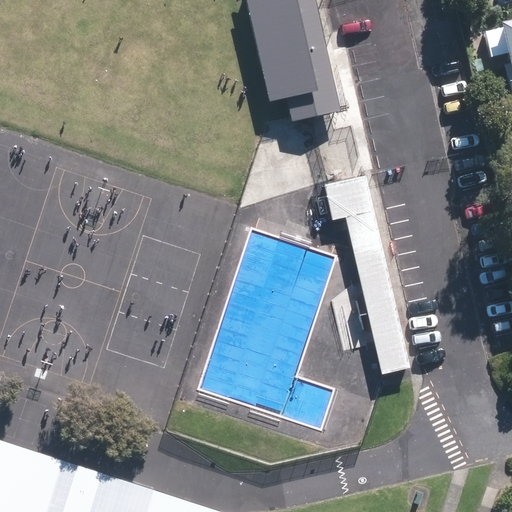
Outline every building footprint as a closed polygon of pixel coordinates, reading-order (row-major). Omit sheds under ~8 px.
[(314,0),(250,0),(274,98),(290,94),(296,117),(341,106),(314,0)] [(511,97),(511,16),(497,20),(506,62),(502,63),(510,98),(511,97)] [(418,366),(371,174),(327,184),(335,219),(346,216),(384,374),(418,366)] [(0,458),(0,511),(51,511),(68,458),(6,439),(0,458)] [(149,511),(156,488),(68,458),(51,511),(149,511)] [(213,511),(215,507),(156,488),(149,511),(213,511)]
